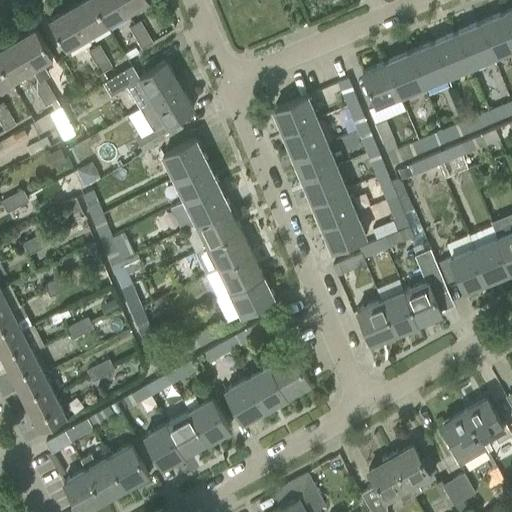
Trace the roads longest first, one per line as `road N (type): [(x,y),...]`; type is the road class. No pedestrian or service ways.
road 1 (residential): [(361,408),(227,82)]
road 2 (residential): [(227,82),(425,0)]
road 3 (residential): [(195,499),(361,408)]
road 4 (residential): [(361,408),(511,323)]
